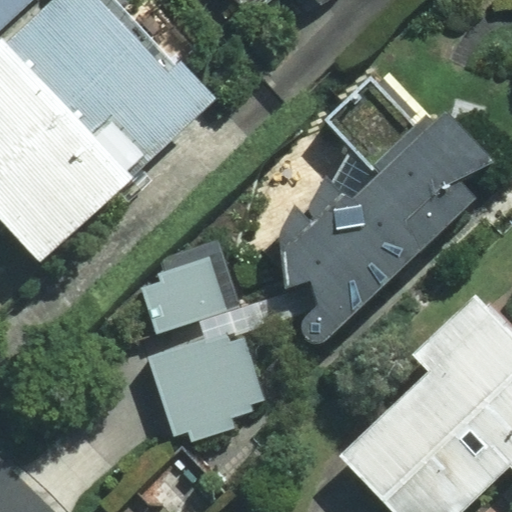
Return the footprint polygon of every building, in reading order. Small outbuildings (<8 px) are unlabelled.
[(0,0),(0,24),(28,0),(0,0)] [(218,108),(116,0),(47,0),(0,44),(0,217),(47,267),(218,108)] [(248,0),(258,10),(268,0),(248,0)] [(505,161),(452,106),(296,254),(303,353),(505,161)] [(273,412),(214,244),(143,297),(193,439),(273,412)] [(495,511),(511,497),(511,322),(485,295),(336,439),(406,511),(495,511)]
